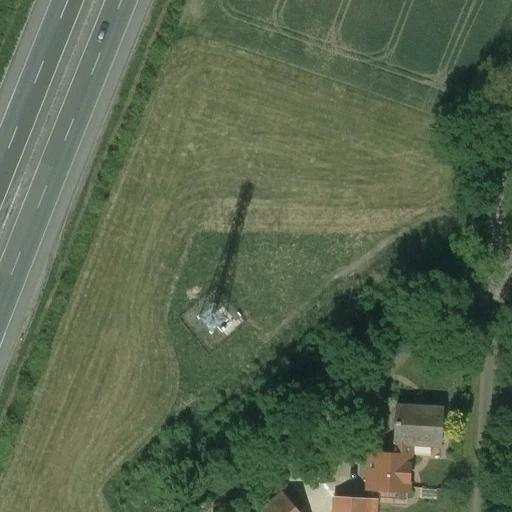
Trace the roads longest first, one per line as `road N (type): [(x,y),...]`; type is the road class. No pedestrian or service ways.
road 1 (motorway): [(0,309),(124,0)]
road 2 (unknown): [(496,281),(250,483)]
road 3 (unclassified): [(479,511),(491,308),(496,281),(511,264)]
road 4 (track): [(496,281),(499,72),(511,44)]
road 5 (motorway): [(69,0),(0,167)]
